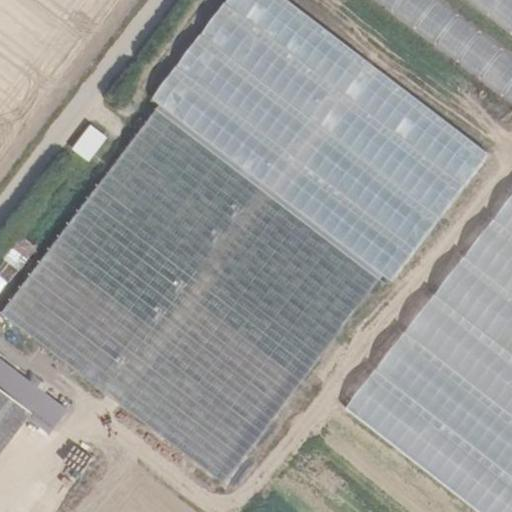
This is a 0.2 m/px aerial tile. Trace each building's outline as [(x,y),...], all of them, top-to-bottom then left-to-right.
[(377,0),(511,99),(511,49),(445,0),(377,0)] [(511,0),(472,0),(511,29),(511,0)] [(160,109),(3,313),(223,483),(382,279),(160,109)] [(76,149),(93,161),(112,136),(94,123),(76,149)] [(511,511),(511,197),(353,420),(483,511),(511,511)] [(52,400),(0,359),(0,430),(2,428),(15,437),(31,417),(37,421),(52,400)]
